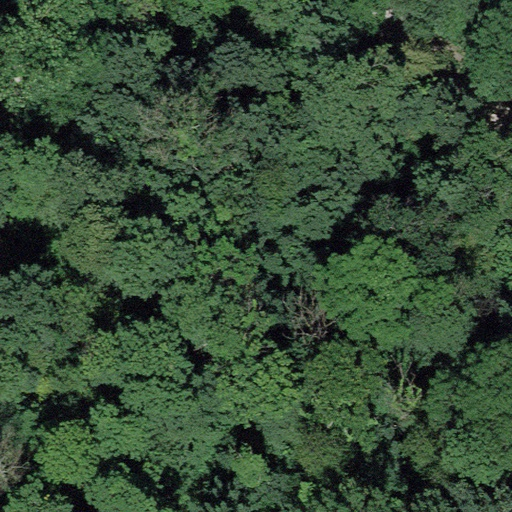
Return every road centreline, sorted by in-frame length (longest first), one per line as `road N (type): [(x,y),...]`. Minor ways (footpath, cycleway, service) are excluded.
road 1 (track): [(511,138),(343,0)]
road 2 (track): [(0,114),(56,0)]
